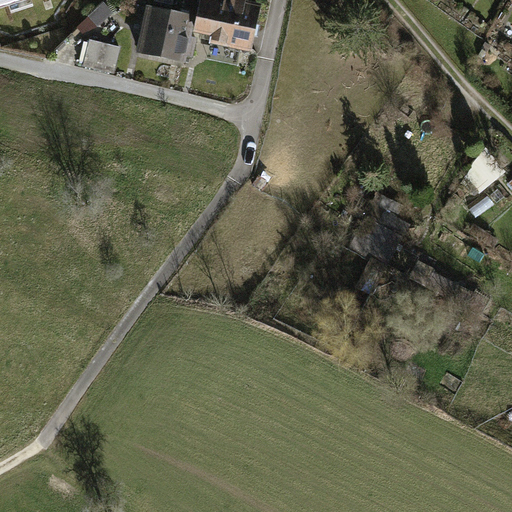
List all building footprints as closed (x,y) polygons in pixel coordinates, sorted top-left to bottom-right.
[(0,0),(0,11),(35,0),(0,0)] [(219,0),(201,0),(193,36),(213,40),(211,48),(251,57),(261,9),(219,0)] [(316,0),(327,13),(342,0),(316,0)] [(195,20),(148,11),(139,57),(186,66),(195,20)] [(119,73),(123,51),(92,44),(87,66),(119,73)] [(39,135),(65,141),(74,104),(48,98),(39,135)] [(414,229),(372,207),(349,252),(390,274),(414,229)]
